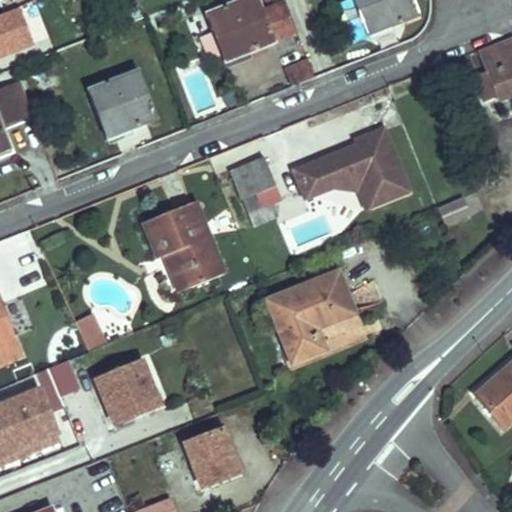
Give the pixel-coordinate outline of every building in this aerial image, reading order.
[(257,0),(243,0),(205,15),(211,32),(217,30),(229,61),(251,52),(245,36),(257,32),(263,48),(274,43),(274,42),(297,33),(284,1),(261,10),(257,0)] [(418,16),(411,0),(353,0),(368,36),(395,25),(394,23),(406,18),(407,21),(418,16)] [(0,55),(31,43),(17,7),(0,14),(0,55)] [(211,32),(224,63),(229,61),(217,30),(211,32)] [(251,52),(263,48),(257,32),(245,36),(251,52)] [(511,38),(511,37),(478,51),(486,71),(497,97),(498,100),(511,94),(511,38)] [(291,87),(314,78),(307,61),(284,70),(291,87)] [(483,103),(497,97),(486,71),(473,77),(483,103)] [(87,92),(94,109),(100,107),(112,138),(134,129),(127,113),(139,108),(146,124),(157,120),(138,72),(87,92)] [(0,153),(9,150),(0,127),(31,115),(18,82),(0,89),(0,153)] [(94,109),(106,140),(112,138),(100,107),(94,109)] [(134,129),(146,124),(139,108),(127,113),(134,129)] [(408,192),(383,130),(369,136),(371,140),(356,146),(326,158),(322,168),(312,172),(302,168),(293,172),(304,200),(330,189),(328,184),(351,175),(359,194),(363,192),(369,208),(408,192)] [(354,142),(356,146),(371,140),(369,136),(354,142)] [(230,171),(241,200),(275,187),(264,158),(230,171)] [(326,158),(302,168),(312,172),(322,168),(326,158)] [(328,184),(330,189),(359,194),(351,175),(328,184)] [(280,200),(275,187),(241,200),(247,214),(272,204),(280,200)] [(365,209),(369,208),(363,192),(359,194),(365,209)] [(463,198),(438,209),(445,227),(471,215),(463,198)] [(163,257),(176,252),(181,264),(178,265),(187,289),(224,275),(195,203),(142,224),(157,260),(163,257)] [(277,217),(272,204),(247,214),(252,227),(277,217)] [(187,289),(178,265),(181,264),(176,252),(163,257),(177,293),(187,289)] [(337,273),(267,301),(291,362),(324,350),(315,329),(353,314),(337,273)] [(0,363),(21,355),(0,304),(0,363)] [(91,315),(75,323),(88,352),(105,346),(91,315)] [(78,390),(66,362),(47,370),(59,398),(78,390)] [(141,362),(96,381),(114,425),(159,406),(141,362)] [(503,429),(511,420),(511,365),(475,397),(503,429)] [(47,370),(37,374),(52,411),(63,407),(59,398),(47,370)] [(38,390),(0,405),(0,457),(57,434),(38,390)] [(238,474),(222,431),(185,445),(201,488),(238,474)] [(57,434),(0,457),(0,467),(60,443),(57,434)] [(172,511),(168,500),(137,511),(172,511)]
